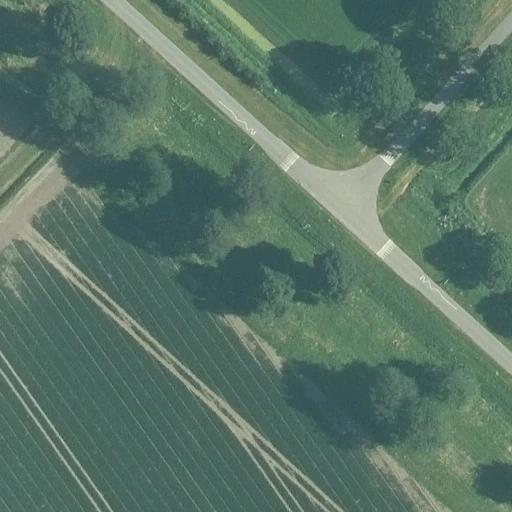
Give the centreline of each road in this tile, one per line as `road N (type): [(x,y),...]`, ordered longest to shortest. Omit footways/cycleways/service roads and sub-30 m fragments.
road 1 (unclassified): [(340,209),(107,0)]
road 2 (residential): [(340,209),(511,20)]
road 3 (unclassified): [(511,372),(340,209)]
